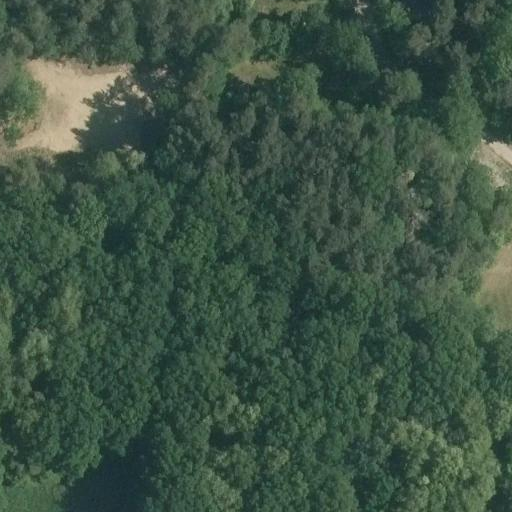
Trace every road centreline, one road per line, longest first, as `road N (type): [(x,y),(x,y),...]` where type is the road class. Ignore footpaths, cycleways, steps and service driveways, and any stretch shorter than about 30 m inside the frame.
road 1 (unclassified): [(0,227),(239,291),(511,411)]
road 2 (track): [(0,151),(137,133)]
